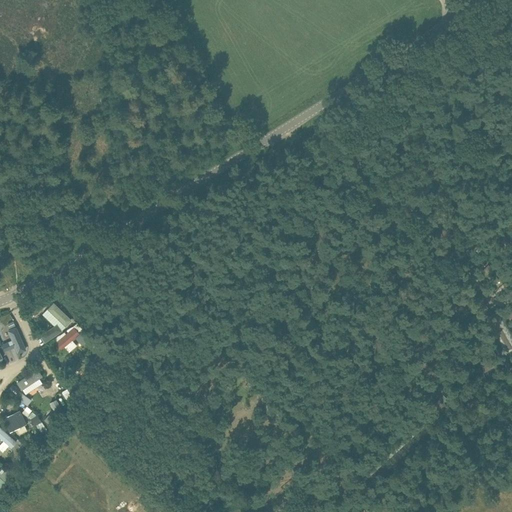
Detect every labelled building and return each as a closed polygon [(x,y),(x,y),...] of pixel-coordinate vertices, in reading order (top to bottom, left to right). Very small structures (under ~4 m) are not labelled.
[(493,268),(488,264),(481,272),(485,276),(493,268)] [(43,313),(55,325),(57,323),(62,330),(66,326),(72,319),(54,302),(48,308),(43,313)] [(38,312),(35,305),(27,308),(30,316),(38,312)] [(505,352),(511,348),(511,335),(497,309),(485,316),(505,352)] [(55,325),(40,335),(45,342),(62,331),(62,330),(57,323),(55,325)] [(12,340),(2,344),(5,351),(15,347),(18,353),(26,350),(17,326),(8,330),(12,340)] [(74,326),(54,343),(61,350),(80,334),(74,326)] [(77,340),(83,346),(89,341),(83,335),(77,340)] [(479,367),(478,368),(471,371),(473,376),(480,372),(482,371),(483,373),(502,363),(497,354),(478,364),(479,367)] [(38,368),(16,381),(21,389),(27,386),(30,390),(42,382),(39,378),(42,375),(38,368)] [(62,391),(70,403),(83,394),(76,383),(62,391)] [(14,396),(22,401),(27,395),(19,390),(14,396)] [(429,408),(436,416),(447,406),(440,397),(429,408)] [(64,413),(57,399),(50,402),(57,416),(64,413)] [(20,410),(3,418),(10,432),(27,424),(20,410)] [(42,420),(38,414),(31,419),(35,425),(42,420)] [(0,436),(11,446),(16,440),(0,425),(0,436)] [(4,465),(0,470),(0,477),(6,482),(13,472),(4,465)]
